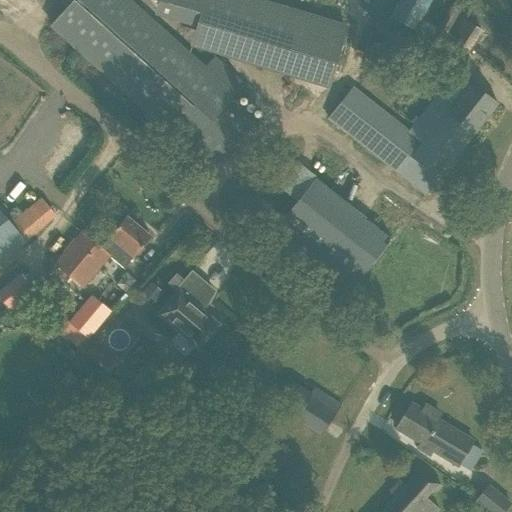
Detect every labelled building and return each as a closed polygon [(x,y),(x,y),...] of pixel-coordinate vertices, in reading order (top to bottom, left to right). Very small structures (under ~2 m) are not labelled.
[(131,93),(214,166),(257,118),(174,45),(177,41),(130,0),(72,0),(49,26),(127,97),(131,93)] [(189,45),(328,88),(347,26),(260,0),(157,0),(153,13),(195,26),(189,45)] [(399,0),(391,15),(416,29),(430,0),(399,0)] [(454,44),(467,52),(472,45),(479,49),(488,35),(480,30),(468,22),(454,44)] [(391,35),(380,60),(396,66),(398,60),(405,63),(402,69),(417,75),(427,51),(391,35)] [(328,118),(426,195),(497,104),(469,82),(451,104),(438,93),(407,132),(352,88),(328,118)] [(285,215),(363,274),(392,235),(296,163),(281,183),(299,197),(285,215)] [(0,222),(0,261),(56,215),(41,197),(21,214),(15,206),(3,217),(5,219),(0,222)] [(54,265),(83,289),(109,257),(123,269),(133,258),(137,253),(150,238),(125,217),(112,232),(108,237),(109,238),(100,248),(81,233),(54,265)] [(0,289),(0,298),(10,312),(32,294),(18,276),(0,289)] [(150,282),(138,297),(149,307),(162,292),(150,282)] [(159,316),(198,350),(219,326),(198,308),(213,292),(202,282),(187,299),(179,292),(166,307),(159,316)] [(68,322),(59,332),(78,348),(87,337),(93,342),(115,316),(91,295),(68,322)] [(283,409),(321,436),(342,406),(314,386),(309,394),(298,387),(283,409)] [(411,404),(396,429),(420,443),(417,448),(424,452),(431,456),(433,451),(458,466),(473,442),(442,423),(437,420),(440,415),(425,406),(422,411),(411,404)] [(276,446),(258,465),(266,473),(278,484),(300,461),(288,450),(284,454),(276,446)] [(394,497),(381,511),(437,511),(440,509),(426,497),(432,491),(436,491),(440,486),(415,465),(411,470),(412,474),(414,476),(405,485),(398,479),(389,488),(389,493),(394,497)] [(476,502),(488,511),(503,511),(510,504),(488,486),(476,502)]
